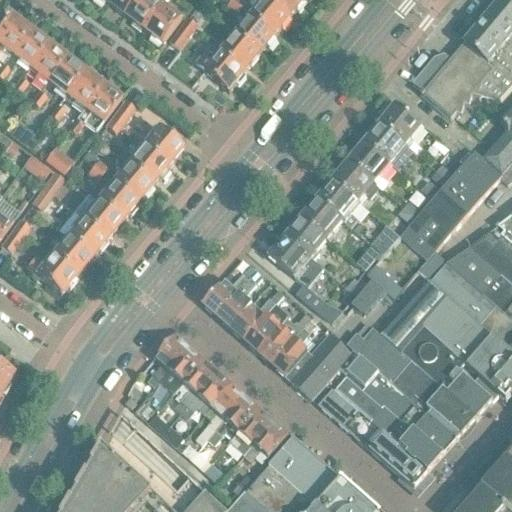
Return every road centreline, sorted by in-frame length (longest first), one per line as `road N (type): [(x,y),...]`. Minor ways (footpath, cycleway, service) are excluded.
road 1 (secondary): [(87,389),(414,0)]
road 2 (secondary): [(247,154),(73,370)]
road 3 (residential): [(247,154),(40,0)]
road 4 (secondary): [(382,0),(247,154)]
road 5 (secondary): [(73,370),(0,500)]
road 6 (secondary): [(22,511),(87,389)]
